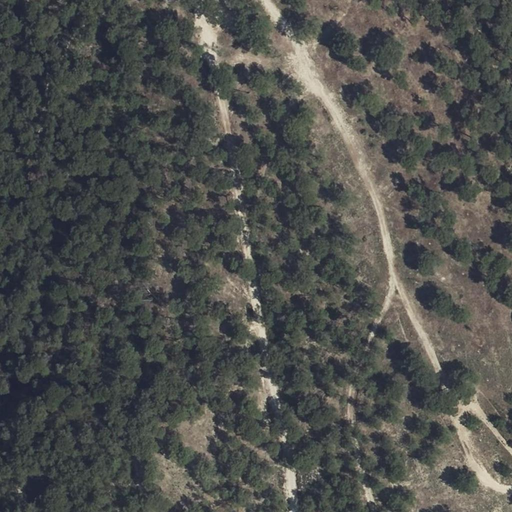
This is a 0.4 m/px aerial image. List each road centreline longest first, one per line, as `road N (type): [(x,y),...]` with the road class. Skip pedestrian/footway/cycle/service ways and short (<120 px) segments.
road 1 (track): [(374,511),(349,430),(351,389),(396,280),(372,181),(262,0)]
road 2 (track): [(293,511),(229,125),(199,0)]
